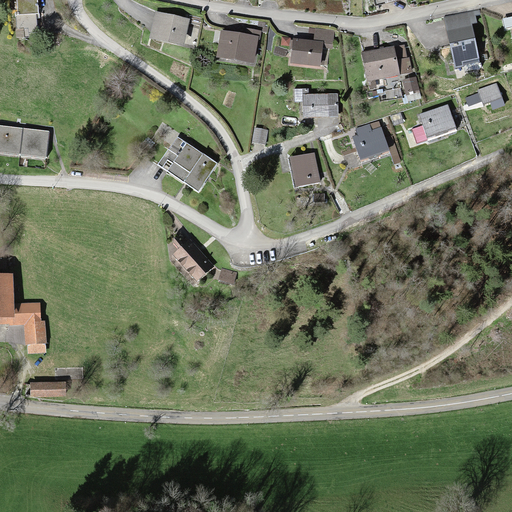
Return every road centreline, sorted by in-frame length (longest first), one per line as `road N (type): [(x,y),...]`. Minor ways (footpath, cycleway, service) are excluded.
road 1 (tertiary): [(511,393),(393,411),(248,416),(0,402)]
road 2 (residential): [(243,244),(237,161),(226,139),(173,89),(116,53),(75,0)]
road 3 (residential): [(179,0),(377,23),(480,0)]
road 4 (residential): [(485,157),(290,249),(262,253),(243,244)]
road 5 (residential): [(0,178),(149,193),(243,244)]
road 6 (track): [(511,304),(432,364),(357,396),(353,411)]
